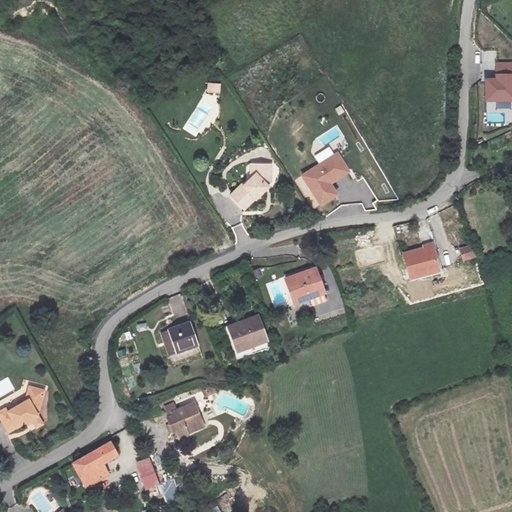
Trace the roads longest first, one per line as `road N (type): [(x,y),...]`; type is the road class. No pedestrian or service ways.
road 1 (unclassified): [(472,0),(459,154),(445,194),(428,207),(270,237),(155,289),(107,323),(97,348),(108,419)]
road 2 (unclassified): [(108,419),(0,483)]
